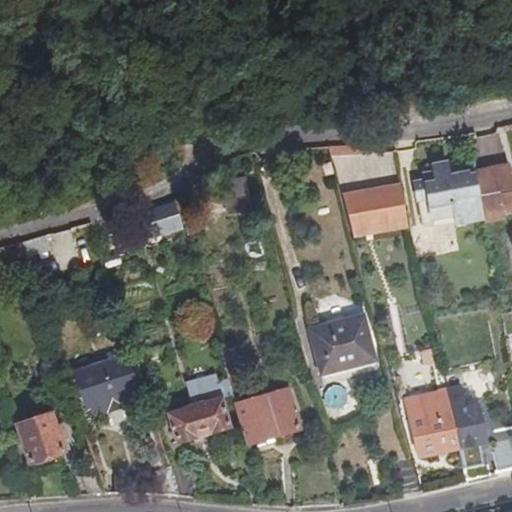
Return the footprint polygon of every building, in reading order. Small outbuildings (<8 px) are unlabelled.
[(482,219),(474,172),(467,173),(466,169),(455,171),(455,176),(449,177),(447,166),(432,168),(434,175),(424,176),(425,183),(414,185),(418,203),(428,200),(432,223),(452,219),(453,225),(454,228),(466,226),(465,222),(482,219)] [(504,167),(474,172),(482,219),(511,214),(504,167)] [(221,193),(245,187),(240,172),(217,178),(221,193)] [(401,185),(366,193),(375,234),(410,226),(401,185)] [(249,204),(245,187),(221,193),(225,210),(249,204)] [(366,193),(339,198),(350,239),(375,234),(366,193)] [(428,200),(418,203),(422,230),(453,225),(452,219),(432,223),(428,200)] [(159,227),(178,223),(174,208),(157,211),(159,227)] [(357,317),(306,329),(317,374),(369,361),(357,317)] [(122,352),(72,369),(87,414),(137,398),(122,352)] [(191,404),(163,411),(171,440),(223,425),(215,397),(213,397),(212,393),(219,391),(216,379),(209,381),(209,377),(186,384),(191,404)] [(345,382),(322,384),(324,413),(348,411),(345,382)] [(455,445),(461,466),(479,462),(470,419),(476,418),(472,395),(459,398),(455,382),(443,383),(443,387),(455,445)] [(455,445),(443,387),(402,396),(414,454),(455,445)] [(281,388),(228,401),(238,442),(292,428),(281,388)] [(47,412),(16,423),(27,461),(61,451),(56,439),(62,437),(57,423),(52,424),(47,412)] [(511,433),(488,438),(495,473),(511,468),(511,433)] [(181,459),(165,464),(175,494),(193,496),(181,459)] [(390,463),(399,495),(417,491),(408,459),(390,463)] [(74,468),(84,493),(104,492),(94,461),(74,468)] [(175,494),(165,464),(150,469),(158,493),(175,494)]
